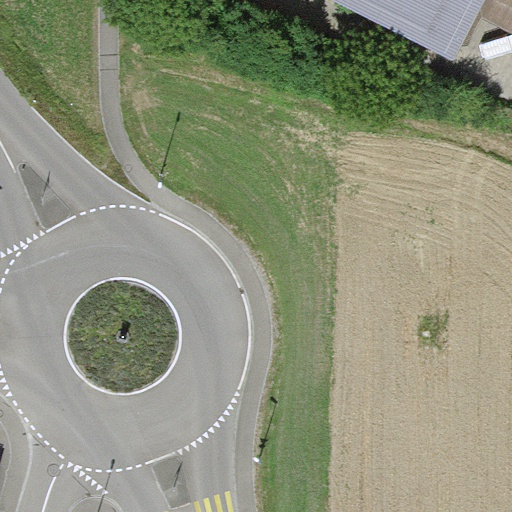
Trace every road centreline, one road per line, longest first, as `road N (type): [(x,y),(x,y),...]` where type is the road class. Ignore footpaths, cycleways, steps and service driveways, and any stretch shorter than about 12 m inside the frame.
road 1 (secondary): [(163,426),(191,407),(211,379),(220,346),(203,281),(147,242),(80,249)]
road 2 (secondary): [(80,249),(0,131)]
